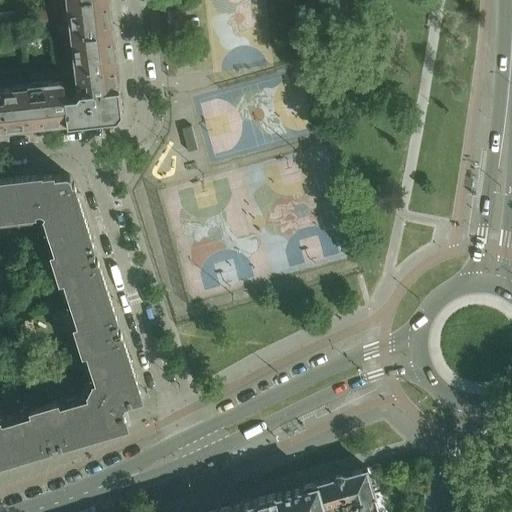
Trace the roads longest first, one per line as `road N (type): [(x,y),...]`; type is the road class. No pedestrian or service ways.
road 1 (residential): [(87,146),(185,437)]
road 2 (secondary): [(421,335),(185,437)]
road 3 (secondary): [(192,461),(373,376),(423,366)]
road 4 (tertiary): [(509,88),(468,287)]
road 5 (residential): [(87,146),(122,143),(146,125),(133,0)]
road 6 (tertiary): [(502,290),(511,159)]
